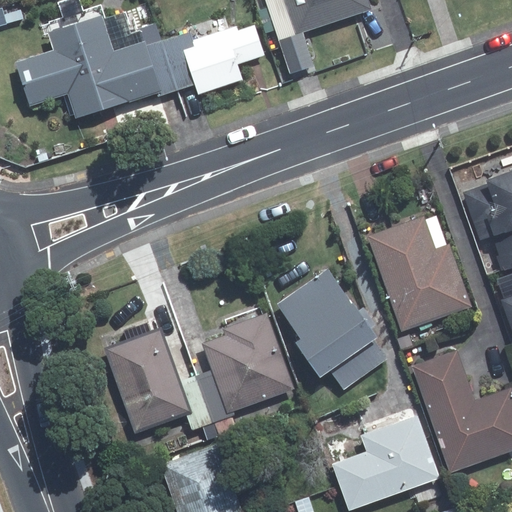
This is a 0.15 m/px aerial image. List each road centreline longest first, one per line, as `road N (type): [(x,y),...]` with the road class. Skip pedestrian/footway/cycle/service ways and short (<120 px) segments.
road 1 (tertiary): [(230,164),(511,64)]
road 2 (tertiary): [(230,164),(22,263)]
road 3 (tertiary): [(6,217),(230,164)]
road 4 (secondary): [(11,293),(58,511)]
